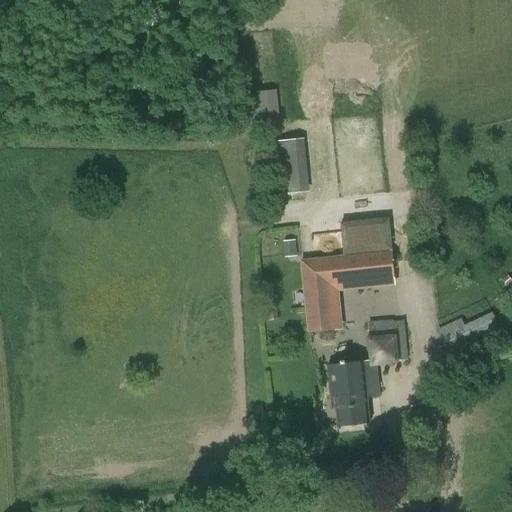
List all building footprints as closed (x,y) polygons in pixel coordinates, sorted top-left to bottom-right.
[(275,90),(251,93),(255,125),(279,123),(275,90)] [(279,193),(309,192),(307,138),(277,139),(279,193)] [(284,257),(297,256),(296,240),(283,241),(284,257)] [(392,251),(300,260),(307,333),(334,330),(329,284),(394,278),(392,251)] [(274,303),(265,306),(267,316),(277,313),(274,303)] [(491,313),(465,325),(475,346),(501,334),(491,313)] [(368,324),(371,361),(406,358),(402,320),(368,324)] [(341,365),(327,366),(331,408),(335,408),(337,427),(369,424),(366,397),(379,396),(377,379),(374,380),(365,381),(364,362),(345,364),(345,361),(340,362),(341,365)]
